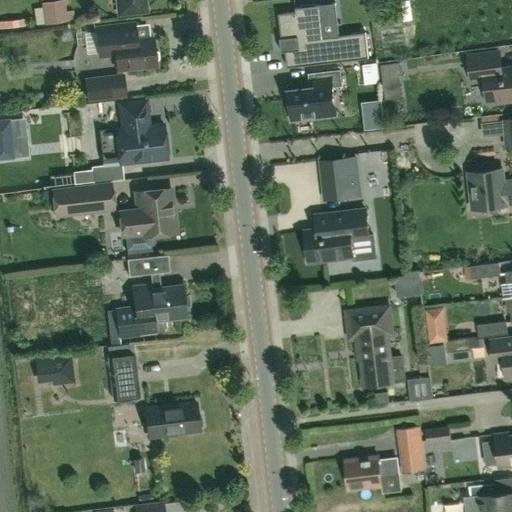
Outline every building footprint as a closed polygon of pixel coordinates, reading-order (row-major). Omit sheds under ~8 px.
[(66,11),(63,0),(59,0),(41,2),(42,7),(34,8),(36,24),(44,23),(44,24),(74,20),(73,10),(66,11)] [(117,0),(119,13),(145,10),(144,0),(117,0)] [(365,32),(338,35),(325,37),(321,5),(314,6),(313,3),(301,5),(302,7),(296,8),(297,13),(281,15),(287,67),(368,57),(365,32)] [(7,30),(34,26),(33,18),(6,22),(7,30)] [(135,22),(96,27),(99,55),(115,53),(116,68),(156,64),(156,60),(159,58),(158,51),(154,49),(153,37),(137,39),(135,22)] [(511,97),(511,66),(501,68),(499,51),(468,55),(471,79),(485,77),(488,101),(511,97)] [(123,74),(85,79),(87,99),(125,94),(123,74)] [(317,89),(288,93),(291,121),(339,116),(336,87),(341,87),(339,74),(315,76),(317,89)] [(116,129),(120,162),(167,157),(163,123),(149,125),(146,100),(119,103),(122,128),(116,129)] [(362,102),(365,128),(384,126),(381,100),(362,102)] [(0,159),(14,158),(10,118),(0,118),(0,159)] [(510,203),(511,202),(511,178),(503,179),(502,168),(469,172),(472,201),(486,199),(486,206),(491,205),(491,206),(495,209),(506,208),(510,204),(510,203)] [(53,189),(56,213),(113,207),(111,183),(53,189)] [(170,187),(136,191),(137,207),(118,209),(121,237),(125,236),(127,253),(152,251),(150,234),(176,231),(170,187)] [(317,228),(305,230),(308,259),(353,254),(351,236),(369,234),(365,208),(315,214),(317,228)] [(150,283),(150,284),(133,286),(136,306),(116,308),(119,336),(155,332),(153,319),(185,316),(184,306),(190,305),(189,293),(183,294),(182,284),(160,286),(158,272),(169,270),(167,253),(126,258),(128,275),(149,273),(151,283),(150,283)] [(471,276),(501,273),(499,260),(470,264),(470,265),(464,266),(465,278),(472,277),(471,276)] [(511,268),(505,270),(506,280),(507,283),(501,284),(503,298),(511,297),(511,268)] [(422,294),(419,270),(404,272),(404,275),(394,276),(397,297),(422,294)] [(389,357),(386,332),(384,306),(348,310),(351,336),(360,335),(366,385),(392,382),(392,378),(405,377),(402,355),(389,357)] [(478,335),(508,332),(506,318),(477,321),(478,335)] [(511,373),(511,334),(490,337),(492,359),(503,358),(505,374),(511,373)] [(71,355),(48,358),(51,383),(52,387),(75,384),(71,355)] [(108,358),(111,385),(113,398),(138,394),(133,355),(108,358)] [(198,413),(196,401),(145,407),(149,436),(176,433),(176,431),(199,428),(199,426),(202,424),(201,414),(198,413)] [(428,443),(451,440),(450,425),(426,428),(428,443)] [(423,469),(419,426),(396,428),(401,472),(423,469)] [(497,464),(511,462),(511,432),(507,433),(506,430),(493,431),(497,464)] [(379,473),(397,470),(395,455),(378,457),(377,454),(344,458),(348,487),(381,483),(379,473)] [(479,511),(511,511),(511,489),(496,492),(495,480),(469,483),(471,499),(478,499),(479,511)] [(164,511),(163,502),(135,505),(135,511),(164,511)]
